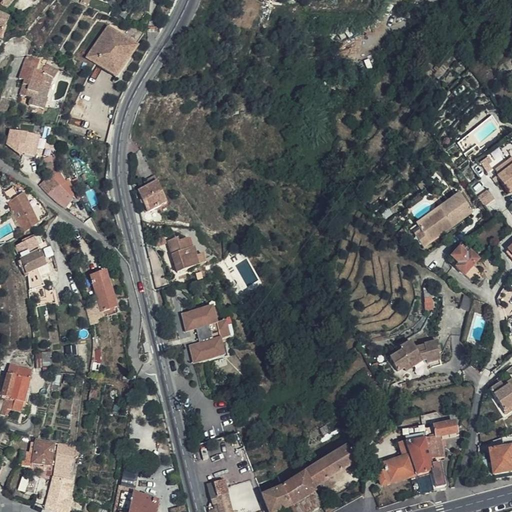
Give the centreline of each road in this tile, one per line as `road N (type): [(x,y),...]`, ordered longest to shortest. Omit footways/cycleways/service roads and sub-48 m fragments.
road 1 (tertiary): [(164,377),(117,155),(130,101),(187,0)]
road 2 (residential): [(164,377),(134,358),(134,304),(118,256),(0,161)]
road 3 (unknown): [(463,506),(502,336)]
road 4 (tertiary): [(195,511),(164,377)]
